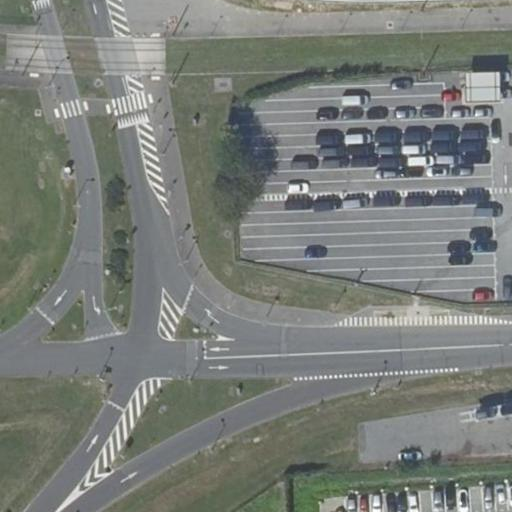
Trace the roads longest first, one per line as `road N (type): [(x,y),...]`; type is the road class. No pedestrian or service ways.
road 1 (trunk): [(70,511),(216,427),(286,397),(464,346)]
road 2 (unclassified): [(154,257),(94,0)]
road 3 (unclassified): [(39,0),(81,145),(89,226)]
road 4 (trunk): [(47,511),(109,430),(137,358)]
road 5 (unclassified): [(296,358),(186,298),(154,257)]
road 6 (unclassified): [(464,346),(296,358)]
road 7 (motorway): [(89,226),(68,286),(0,355)]
road 8 (unclassified): [(296,358),(137,358)]
road 9 (unclassified): [(89,226),(92,300),(103,334),(137,358)]
road 10 (motorway): [(137,358),(0,360)]
